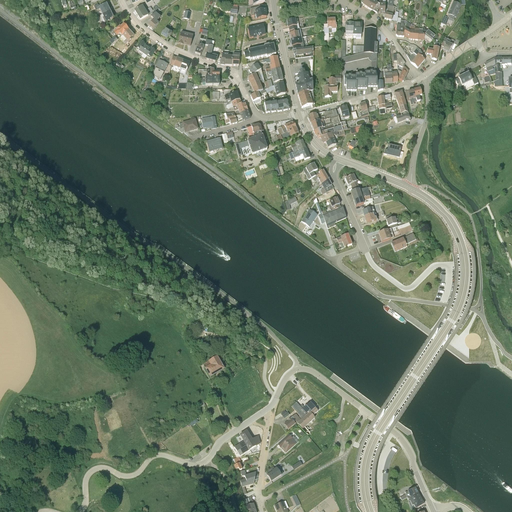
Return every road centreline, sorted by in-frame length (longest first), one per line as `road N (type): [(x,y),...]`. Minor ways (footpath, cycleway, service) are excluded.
road 1 (secondary): [(409,188),(432,202),(458,239),(463,290),(450,324),(370,444),(368,511)]
road 2 (residential): [(264,412),(290,372),(311,370),(404,443),(434,508)]
road 3 (unclassified): [(205,464),(157,457),(128,480),(97,472),(85,483),(83,511)]
road 4 (residential): [(121,0),(153,37),(236,81)]
road 5 (residential): [(297,115),(420,76)]
